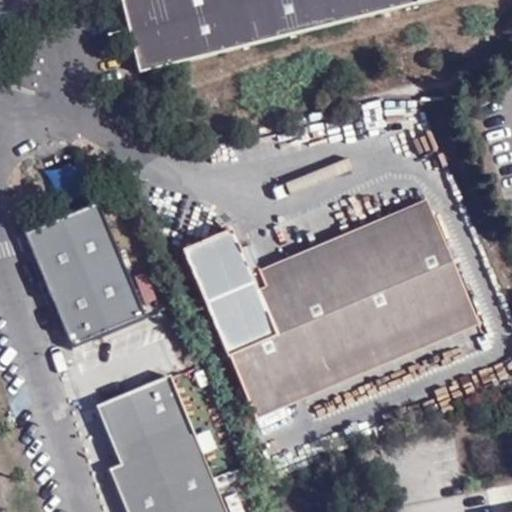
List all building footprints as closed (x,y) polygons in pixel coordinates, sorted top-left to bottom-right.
[(260,42),(382,10),(379,0),(120,0),(133,53),(138,73),(260,42)] [(379,0),(382,10),(422,0),(379,0)] [(253,288),(428,212),(421,196),(364,221),(255,269),(243,244),(235,248),(253,288)] [(23,232),(70,346),(143,315),(95,200),(23,232)] [(374,344),(469,305),(428,212),(253,288),(235,248),(227,228),(176,250),(222,357),(225,356),(245,401),(289,382),(374,344)] [(476,322),(469,305),(374,344),(289,382),(245,401),(252,418),(476,322)] [(94,404),(118,462),(189,432),(166,374),(94,404)] [(118,462),(115,462),(105,467),(123,511),(223,511),(189,432),(118,462)]
